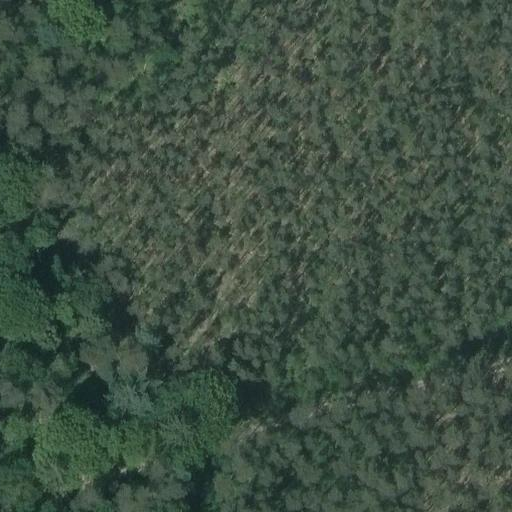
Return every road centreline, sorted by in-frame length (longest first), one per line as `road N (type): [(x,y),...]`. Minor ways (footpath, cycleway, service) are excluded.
road 1 (track): [(511,362),(0,502)]
road 2 (track): [(0,156),(30,183),(194,417),(203,443)]
